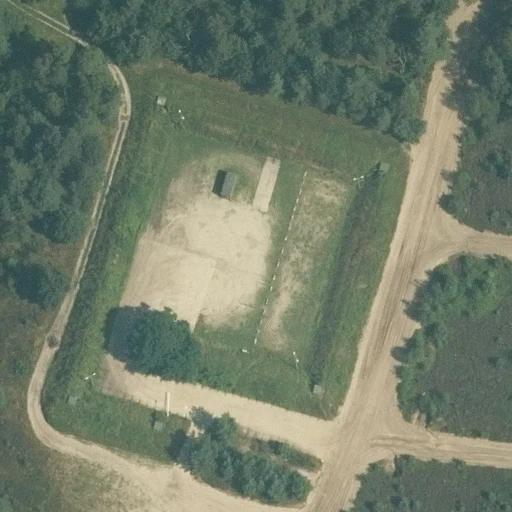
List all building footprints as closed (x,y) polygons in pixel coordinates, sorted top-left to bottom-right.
[(165,99),(156,97),(154,106),(163,108),(165,99)] [(388,166),(380,163),(377,171),(386,174),(388,166)] [(321,389),(313,386),(311,394),(319,396),(321,389)] [(77,400),(68,397),(65,405),(74,408),(77,400)] [(162,427),(154,424),(151,431),(159,434),(162,427)]
